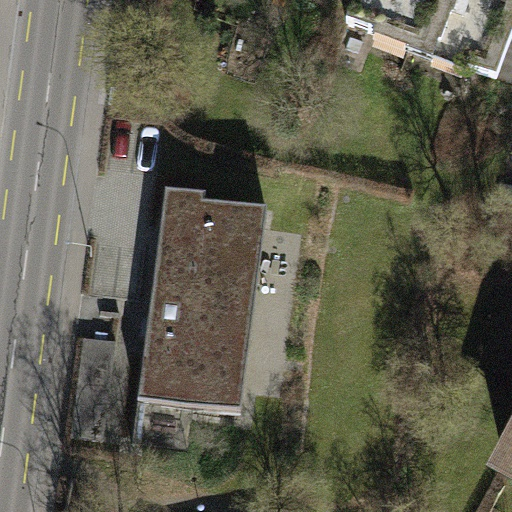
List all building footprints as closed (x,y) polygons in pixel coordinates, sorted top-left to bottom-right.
[(343,0),(368,10),(371,0),(343,0)] [(511,0),(371,0),(368,10),(356,35),(506,95),(511,76),(511,0)] [(201,194),(164,189),(147,328),(139,397),(236,409),(260,210),(200,203),(201,194)] [(117,345),(87,340),(73,439),(103,443),(117,345)] [(511,424),(488,468),(511,481),(511,424)]
